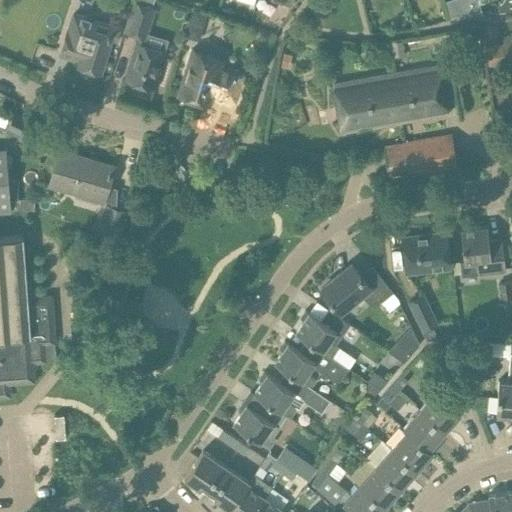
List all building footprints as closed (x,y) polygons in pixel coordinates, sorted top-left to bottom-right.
[(134,0),(133,0),(125,30),(144,36),(154,6),(151,5),(152,0),(134,0),(135,0),(134,0)] [(462,0),(463,1),(466,12),(482,11),(479,0),(462,0)] [(511,0),(503,0),(498,7),(499,12),(511,9),(511,0)] [(193,7),(189,20),(199,23),(205,20),(207,12),(193,7)] [(67,29),(60,52),(79,58),(77,64),(100,71),(110,39),(112,33),(104,31),(103,28),(95,25),(92,27),(90,26),(93,18),(74,12),(68,29),(67,29)] [(112,33),(110,39),(117,41),(122,28),(114,26),(112,33)] [(476,26),(464,28),(467,41),(478,38),(476,26)] [(260,31),(258,36),(260,40),(264,42),(268,40),(269,40),(271,35),(269,31),(265,30),(260,31)] [(167,50),(136,40),(124,79),(155,89),(167,50)] [(391,42),(393,58),(404,56),(401,40),(391,42)] [(511,59),(511,43),(503,45),(506,60),(511,59)] [(224,58),(193,48),(178,94),(209,104),(214,88),(222,91),(220,95),(234,99),(243,71),(222,64),(224,58)] [(284,52),(281,66),(289,68),(292,53),(284,52)] [(392,72),(402,121),(448,113),(440,64),(392,72)] [(371,127),(402,121),(392,72),(333,82),(342,132),(358,129),(357,125),(370,122),(371,127)] [(14,110),(6,127),(30,138),(38,122),(14,110)] [(411,173),(457,165),(452,133),(405,141),(411,173)] [(389,176),(411,173),(405,141),(384,145),(389,176)] [(0,210),(11,209),(6,147),(0,147),(0,210)] [(103,199),(114,165),(60,149),(50,183),(103,199)] [(18,179),(9,179),(11,209),(11,210),(34,211),(35,198),(18,198),(18,179)] [(127,210),(107,204),(98,232),(117,239),(127,210)] [(464,260),(459,260),(461,275),(506,270),(502,238),(489,240),(487,226),(477,227),(477,223),(463,225),(464,229),(461,229),(464,260)] [(450,267),(446,231),(402,235),(406,272),(450,267)] [(0,236),(0,395),(10,395),(9,381),(34,379),(33,367),(35,367),(35,361),(45,360),(45,356),(55,355),(51,296),(27,298),(22,235),(0,236)] [(393,291),(377,272),(366,281),(352,263),(321,288),(340,311),(370,287),(381,301),(393,291)] [(511,296),(510,281),(499,282),(500,297),(511,296)] [(424,294),(408,302),(423,331),(438,324),(424,294)] [(342,337),(351,323),(329,308),(321,320),(306,309),(303,314),(306,316),(296,331),(307,339),(332,356),(339,346),(329,339),(334,332),(342,337)] [(406,341),(415,348),(419,343),(414,331),(410,335),(406,341)] [(309,385),(311,386),(316,379),(307,372),(312,365),(339,383),(350,368),(332,356),(307,339),(300,350),(285,340),(282,344),(285,346),(275,362),(286,370),(287,369),(309,384),(309,385)] [(493,342),(493,355),(510,355),(510,353),(511,353),(511,342),(493,342)] [(511,352),(511,353),(510,353),(510,355),(508,380),(499,379),(496,413),(511,414),(511,352)] [(264,377),(254,392),(265,400),(266,399),(288,414),(288,415),(290,417),(298,406),(303,399),(322,412),(330,400),(311,386),(309,385),(309,384),(287,369),(286,370),(279,381),(264,370),(261,375),(264,377)] [(374,370),(367,380),(369,381),(380,389),(388,380),(374,370)] [(399,390),(409,379),(401,373),(392,384),(399,390)] [(369,381),(365,387),(375,395),(380,389),(369,381)] [(389,402),(399,390),(392,384),(382,395),(389,402)] [(461,412),(435,390),(419,408),(445,430),(461,412)] [(266,399),(265,400),(258,411),(243,401),(240,405),(244,407),(233,423),(269,447),(276,437),(268,432),(274,423),(279,427),(288,415),(288,414),(266,399)] [(373,412),(365,405),(355,417),(363,423),(373,412)] [(445,430),(419,408),(404,426),(407,430),(429,448),(445,430)] [(64,414),(54,414),(55,438),(65,438),(64,414)] [(355,432),(363,423),(355,417),(345,428),(353,434),(355,432)] [(229,432),(223,428),(217,435),(223,440),(229,432)] [(432,451),(429,448),(407,430),(392,447),(416,469),(432,451)] [(235,436),(229,432),(223,440),(230,444),(235,436)] [(235,436),(230,444),(233,447),(236,449),(242,441),(235,436)] [(249,446),(242,441),(236,449),(244,454),(249,446)] [(345,452),(337,446),(328,458),(337,464),(345,452)] [(400,488),(416,469),(392,447),(375,466),(400,488)] [(203,449),(184,477),(206,492),(225,465),(203,449)] [(270,453),(255,474),(261,479),(271,465),(276,457),(270,453)] [(281,472),(286,464),(276,457),(271,465),(281,472)] [(337,464),(328,458),(311,482),(319,489),(328,476),(336,482),(345,471),(337,464)] [(294,469),(297,471),(309,480),(315,470),(300,460),(294,469)] [(297,472),(286,464),(281,472),(291,479),(297,472)] [(250,482),(225,465),(206,492),(229,508),(228,510),(229,511),(248,485),(250,482)] [(400,488),(375,466),(359,484),(384,506),(400,488)] [(319,493),(307,484),(300,491),(312,501),(319,493)] [(378,511),(384,506),(359,484),(350,494),(345,489),(338,497),(354,511),(378,511)] [(254,511),(265,497),(248,485),(229,511),(230,511),(254,511)] [(511,511),(511,496),(511,490),(488,494),(489,498),(490,511),(511,511)] [(280,511),(283,509),(265,497),(254,511),(280,511)] [(490,511),(489,498),(469,502),(459,511),(490,511)]
